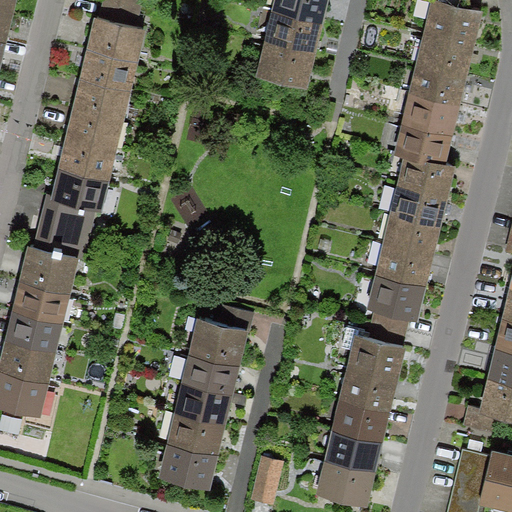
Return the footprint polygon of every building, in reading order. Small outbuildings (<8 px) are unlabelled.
[(105,0),(101,19),(93,17),(90,30),(83,62),(77,88),(69,119),(63,147),(55,179),(44,228),(39,247),(27,244),(22,265),(15,295),(8,323),(2,351),(0,358),(0,402),(35,410),(82,210),(90,212),(94,213),(138,26),(128,23),(133,0),(105,0)] [(0,0),(0,43),(5,24),(10,0),(0,0)] [(276,0),(260,74),(307,84),(311,67),(318,34),(325,4),(325,0),(276,0)] [(433,0),(426,31),(431,32),(403,151),(412,153),(384,270),(379,268),(373,291),(379,292),(368,336),(357,334),(349,368),(354,369),(325,491),(366,501),(371,481),(378,453),(385,422),(393,392),(400,361),(411,315),(415,316),(419,298),(427,267),(435,234),(442,206),(448,177),(452,164),(442,161),(447,143),(454,115),(461,85),(468,57),(475,25),(479,7),(463,4),(464,0),(433,0)] [(511,422),(511,275),(505,302),(499,330),(491,361),(484,391),(480,409),(467,406),(462,425),(491,432),(495,418),(511,422)] [(162,473),(207,484),(212,465),(219,435),(226,407),(234,375),(241,345),(245,330),(200,319),(162,473)] [(477,511),(479,502),(490,454),(460,447),(444,511),(477,511)] [(511,452),(507,451),(492,448),(490,454),(479,502),(511,509),(511,452)] [(279,464),(259,459),(248,504),(268,509),(279,464)]
